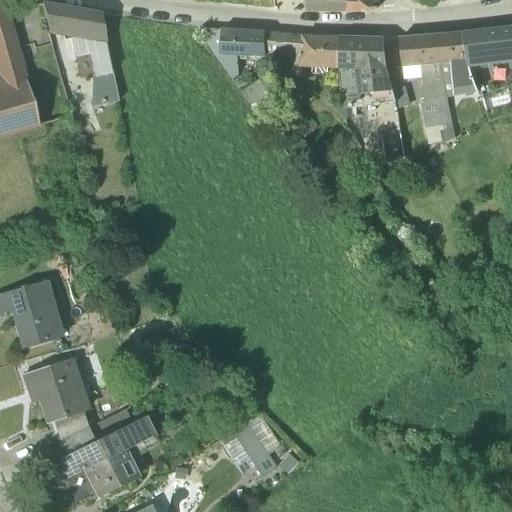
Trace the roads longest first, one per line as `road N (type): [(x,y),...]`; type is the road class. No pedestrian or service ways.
road 1 (residential): [(86,0),(301,26),(391,27)]
road 2 (residential): [(391,27),(511,6)]
